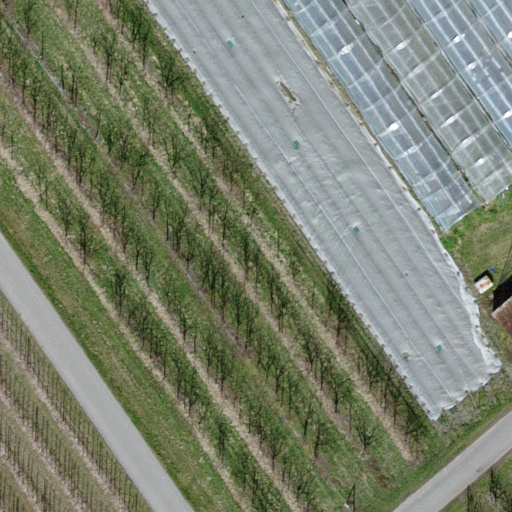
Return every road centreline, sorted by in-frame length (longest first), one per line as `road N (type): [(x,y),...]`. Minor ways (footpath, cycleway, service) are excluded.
road 1 (unclassified): [(0,274),(161,511)]
road 2 (unclassified): [(418,511),(511,428)]
